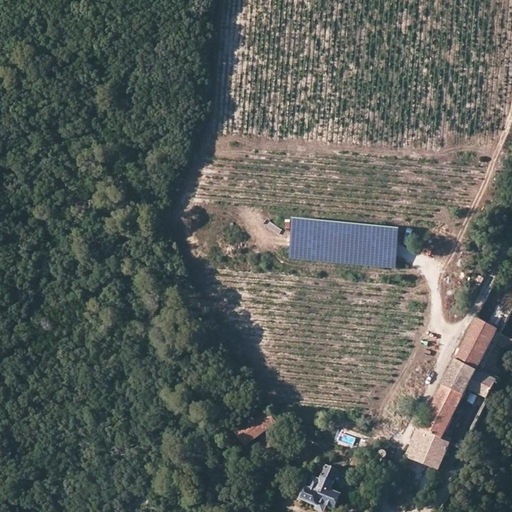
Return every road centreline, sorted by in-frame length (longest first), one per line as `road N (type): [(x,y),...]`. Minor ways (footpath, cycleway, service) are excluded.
road 1 (unclassified): [(511,245),(405,437),(384,487),(391,511)]
road 2 (track): [(511,114),(443,292),(437,320),(454,340)]
road 3 (unclassified): [(430,511),(511,382)]
